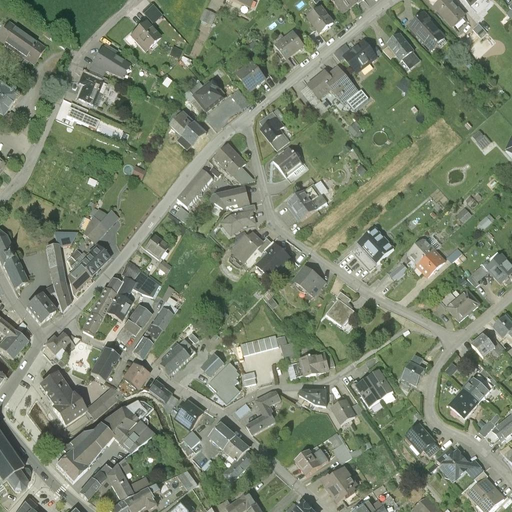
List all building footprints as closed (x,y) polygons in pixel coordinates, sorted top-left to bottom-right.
[(253,0),(245,0),(243,5),(250,9),(253,0)] [(335,0),(332,3),(343,16),(344,16),(343,14),(351,8),(352,10),(358,5),(354,0),(335,0)] [(447,0),(436,11),(452,28),(463,18),(447,0)] [(480,0),(462,0),(471,9),(480,0)] [(144,15),(153,25),(162,16),(153,7),(144,15)] [(216,15),(205,10),(200,20),(211,25),(216,15)] [(334,26),(322,12),(309,22),(321,36),(334,26)] [(422,18),(409,30),(430,53),(431,52),(430,51),(435,46),(436,47),(444,40),(435,30),(436,29),(435,28),(434,29),(431,25),(432,24),(426,18),(427,18),(424,15),(421,18),(422,18)] [(160,40),(146,24),(139,31),(141,34),(133,41),(145,54),(160,40)] [(46,51),(8,26),(0,38),(0,45),(25,62),(29,64),(34,68),(46,51)] [(305,49),(293,34),(293,35),(277,48),(276,48),(287,61),(299,51),(301,52),(305,49)] [(401,37),(388,47),(401,64),(403,62),(410,72),(420,63),(413,54),(413,53),(401,37)] [(364,43),(344,59),(357,75),(377,60),(364,43)] [(106,47),(103,52),(113,58),(116,53),(106,47)] [(182,51),(173,47),(170,54),(179,58),(182,51)] [(103,52),(93,69),(104,73),(120,80),(128,67),(113,58),(103,52)] [(29,64),(25,62),(4,92),(8,95),(29,64)] [(267,82),(253,65),(237,78),(251,94),(267,82)] [(93,69),(90,74),(101,78),(104,73),(93,69)] [(335,80),(332,83),(336,88),(331,92),(344,108),(360,95),(339,70),(331,76),(335,80)] [(90,74),(88,79),(99,83),(101,78),(90,74)] [(319,102),(331,92),(336,88),(332,83),(325,74),(307,88),(319,102)] [(88,79),(83,77),(79,86),(81,87),(78,94),(81,96),(79,102),(98,110),(107,86),(99,83),(88,79)] [(222,92),(215,83),(195,100),(208,115),(226,101),(220,94),(222,92)] [(4,92),(0,89),(0,120),(14,130),(19,122),(11,116),(9,119),(6,117),(17,101),(8,95),(4,92)] [(232,99),(243,112),(250,106),(239,93),(232,99)] [(68,112),(69,112),(70,111),(85,118),(88,113),(71,106),(68,112)] [(70,111),(69,112),(66,120),(96,132),(99,124),(85,118),(70,111)] [(198,128),(184,115),(171,129),(182,139),(192,148),(194,150),(207,136),(201,130),(202,129),(199,126),(198,128)] [(284,128),(275,117),(269,121),(268,119),(260,125),(264,130),(261,132),(277,153),(290,143),(280,131),(284,128)] [(354,127),(348,132),(354,139),(360,134),(354,127)] [(495,145),(482,129),(468,140),(481,156),(495,145)] [(129,136),(122,133),(119,142),(126,145),(129,136)] [(192,148),(182,139),(178,144),(188,153),(192,148)] [(216,161),(234,179),(242,171),(246,167),(229,149),(216,161)] [(290,153),(274,166),(285,179),(301,166),(290,153)] [(145,173),(135,168),(132,176),(141,181),(145,173)] [(255,184),(242,171),(234,179),(242,188),(255,184)] [(188,211),(213,180),(203,172),(178,203),(188,211)] [(213,199),(209,206),(225,214),(227,210),(238,207),(249,204),(246,190),(213,199)] [(315,190),(290,208),(301,224),(327,206),(315,190)] [(242,211),(243,217),(253,214),(256,214),(255,208),(250,209),(242,211)] [(107,218),(98,212),(93,219),(88,229),(89,231),(85,236),(94,244),(118,220),(111,213),(107,218)] [(465,212),(457,220),(463,227),(472,219),(465,212)] [(256,229),(253,214),(243,217),(233,219),(221,228),(232,242),(244,231),(256,229)] [(489,218),(479,227),(485,233),(494,223),(489,218)] [(377,234),(359,250),(375,269),(394,253),(377,234)] [(3,270),(16,262),(6,240),(0,235),(0,266),(2,270),(3,270)] [(57,249),(59,249),(59,250),(71,248),(76,236),(54,235),(57,249)] [(169,248),(152,236),(143,249),(159,262),(169,248)] [(248,242),(247,241),(232,258),(244,269),(258,253),(265,247),(254,237),(248,242)] [(407,260),(418,272),(436,255),(425,243),(407,260)] [(267,244),(265,247),(258,253),(262,257),(265,255),(267,257),(273,249),(267,244)] [(292,264),(275,248),(273,249),(267,257),(269,259),(258,271),(272,285),(292,264)] [(46,251),(51,273),(63,272),(59,250),(59,249),(57,249),(46,251)] [(79,268),(80,269),(91,280),(110,261),(98,249),(87,260),(79,268)] [(77,252),(71,259),(79,268),(87,260),(83,255),(82,256),(77,252)] [(458,254),(449,263),(454,267),(460,261),(462,263),(465,261),(458,254)] [(447,266),(436,255),(418,272),(429,283),(447,266)] [(511,269),(500,256),(484,270),(489,277),(501,289),(511,279),(511,269)] [(71,271),(74,275),(80,269),(79,268),(71,259),(68,261),(70,266),(71,271)] [(27,286),(16,262),(3,270),(13,293),(27,286)] [(172,269),(163,263),(157,270),(167,276),(172,269)] [(120,279),(123,280),(132,284),(140,274),(141,272),(128,264),(124,270),(120,279)] [(409,275),(403,268),(391,279),(396,286),(409,275)] [(70,287),(73,298),(91,280),(80,269),(74,275),(75,276),(71,280),(74,283),(70,287)] [(324,285),(304,270),(292,286),(312,301),(324,285)] [(489,277),(484,270),(473,279),(479,285),(489,277)] [(51,273),(54,289),(65,286),(63,272),(51,273)] [(158,287),(140,274),(132,284),(135,286),(131,292),(140,296),(152,300),(158,287)] [(479,285),(473,279),(468,283),(476,293),(481,288),(479,285)] [(123,280),(120,285),(121,286),(118,292),(128,297),(131,292),(135,286),(132,284),(123,280)] [(112,281),(105,292),(115,298),(118,292),(121,286),(120,285),(112,281)] [(70,309),(65,286),(54,289),(56,296),(62,317),(70,309)] [(56,296),(54,289),(45,293),(48,299),(56,296)] [(161,302),(165,304),(166,305),(169,300),(173,292),(168,289),(161,302)] [(103,291),(89,317),(101,324),(115,298),(105,292),(103,291)] [(481,309),(468,295),(448,314),(460,328),(481,309)] [(337,304),(340,306),(347,312),(352,306),(341,298),(337,304)] [(43,301),(41,299),(26,311),(40,328),(55,315),(43,301)] [(132,308),(116,299),(106,318),(121,326),(132,308)] [(169,300),(166,305),(176,312),(180,307),(169,300)] [(277,308),(273,303),(269,306),(273,311),(277,308)] [(157,315),(158,316),(162,310),(173,318),(176,312),(166,305),(165,304),(157,315)] [(347,312),(340,306),(329,321),(344,332),(355,318),(347,312)] [(151,318),(137,309),(126,324),(139,333),(141,334),(151,318)] [(173,318),(162,310),(158,316),(150,327),(161,334),(161,335),(173,318)] [(101,324),(89,317),(80,334),(93,340),(101,324)] [(511,324),(507,320),(493,334),(504,345),(509,341),(511,343),(511,324)] [(14,334),(0,323),(0,335),(7,342),(8,342),(14,334)] [(139,333),(126,324),(121,332),(131,338),(134,340),(139,333)] [(194,325),(182,336),(186,340),(188,338),(195,347),(205,338),(194,325)] [(161,334),(150,327),(142,340),(152,347),(161,334)] [(131,338),(121,332),(115,340),(116,341),(125,347),(131,338)] [(7,342),(0,349),(0,353),(12,364),(28,346),(14,334),(8,342),(7,342)] [(61,352),(65,357),(74,349),(70,344),(66,341),(62,336),(56,342),(53,339),(43,348),(53,359),(61,352)] [(241,347),(244,359),(279,350),(276,339),(241,347)] [(152,347),(142,340),(131,356),(141,364),(152,347)] [(490,347),(485,341),(473,352),(486,365),(493,359),(497,355),(496,354),(490,347)] [(185,343),(179,348),(185,355),(191,349),(185,343)] [(494,343),(490,347),(496,354),(499,352),(501,350),(494,343)] [(285,363),(297,360),(293,347),(282,350),(285,363)] [(185,355),(179,348),(157,368),(169,380),(190,360),(185,355)] [(118,361),(103,352),(93,369),(89,377),(103,386),(118,361)] [(505,358),(499,352),(496,354),(497,355),(493,359),(498,365),(505,358)] [(224,367),(215,358),(202,372),(210,380),(224,367)] [(305,378),(306,381),(326,376),(322,361),(316,362),(316,360),(302,364),(302,367),(305,378)] [(424,367),(415,362),(403,388),(418,395),(426,378),(420,375),(424,367)] [(226,397),(231,402),(239,393),(235,389),(239,385),(236,382),(238,380),(233,375),(236,371),(230,366),(209,387),(223,401),(226,397)] [(148,379),(132,367),(121,382),(123,383),(138,394),(148,379)] [(291,369),(288,370),(292,384),(298,383),(298,380),(305,378),(302,367),(295,368),(291,369)] [(430,369),(424,367),(420,375),(426,378),(430,369)] [(452,371),(446,379),(452,385),(459,377),(452,371)] [(485,375),(475,386),(490,399),(496,392),(498,390),(485,375)] [(380,376),(368,384),(382,406),(394,398),(380,376)] [(40,389),(52,406),(68,394),(57,377),(40,389)] [(173,397),(155,384),(148,394),(166,406),(172,398),(173,397)] [(368,384),(356,392),(370,414),(382,406),(368,384)] [(475,386),(465,398),(480,411),(486,404),(490,399),(475,386)] [(116,393),(111,390),(85,412),(93,421),(94,421),(95,422),(123,398),(116,393)] [(490,399),(486,404),(491,409),(502,397),(496,392),(490,399)] [(55,410),(53,411),(65,429),(85,415),(70,393),(68,394),(52,406),(55,410)] [(256,404),(263,419),(271,415),(272,414),(270,410),(281,404),(275,395),(272,396),(256,404)] [(301,395),(298,399),(302,401),(312,407),(316,410),(327,411),(327,395),(301,395)] [(178,402),(172,398),(166,406),(163,410),(168,417),(178,402)] [(480,411),(465,398),(452,413),(467,426),(480,411)] [(312,407),(302,401),(299,407),(309,412),(312,407)] [(203,416),(188,404),(175,422),(190,434),(203,416)] [(347,405),(332,413),(340,429),(356,421),(347,405)] [(251,413),(246,407),(236,415),(241,420),(251,413)] [(111,441),(117,447),(138,425),(123,412),(106,423),(84,443),(72,455),(71,454),(56,469),(73,486),(87,471),(88,470),(87,470),(111,441)] [(277,426),(271,415),(263,419),(247,429),(254,439),(277,426)] [(511,442),(511,423),(497,437),(507,447),(511,442)] [(148,434),(138,425),(117,447),(128,456),(148,434)] [(237,441),(222,427),(209,442),(224,455),(237,441)] [(437,450),(422,433),(408,446),(423,463),(426,460),(436,451),(437,450)] [(189,437),(179,445),(187,454),(191,451),(195,455),(199,451),(200,450),(189,437)] [(507,447),(497,437),(493,440),(503,451),(507,447)] [(22,471),(0,438),(0,488),(6,484),(13,495),(19,495),(24,492),(25,486),(23,483),(28,480),(29,475),(27,472),(22,471)] [(249,452),(237,441),(224,455),(236,466),(246,457),(249,452)] [(318,450),(296,465),(306,480),(328,465),(318,450)] [(192,466),(202,476),(213,466),(199,451),(195,455),(191,459),(195,464),(192,466)] [(436,451),(426,460),(432,466),(442,458),(436,451)] [(246,457),(236,466),(224,479),(232,487),(254,465),(246,457)] [(442,473),(455,461),(451,457),(438,469),(442,473)] [(472,472),(459,458),(455,461),(442,473),(457,490),(468,480),(474,475),(472,472)] [(134,500),(152,491),(146,479),(127,489),(122,479),(132,474),(126,462),(117,469),(113,473),(107,480),(122,505),(123,504),(134,500)] [(107,479),(113,473),(105,468),(92,481),(79,496),(87,503),(107,480),(107,479)] [(472,472),(474,475),(468,480),(475,488),(476,488),(485,480),(482,477),(483,476),(476,468),(472,472)] [(330,481),(323,486),(339,508),(357,495),(355,492),(358,490),(345,473),(331,483),(330,481)] [(485,479),(485,480),(476,488),(480,492),(488,485),(489,484),(485,479)] [(477,511),(499,511),(506,506),(488,485),(480,492),(469,502),(477,511)] [(372,495),(379,505),(380,504),(389,498),(384,487),(372,495)] [(134,500),(123,504),(126,511),(142,511),(146,509),(148,511),(151,511),(157,509),(153,502),(155,501),(153,498),(160,494),(157,488),(152,491),(134,500)] [(252,511),(257,509),(249,497),(224,511),(252,511)] [(389,498),(380,504),(385,510),(394,504),(389,498)] [(439,511),(428,500),(416,511),(439,511)] [(33,511),(36,509),(29,503),(20,511),(19,511),(33,511)] [(194,511),(195,511),(187,503),(177,511),(194,511)]
